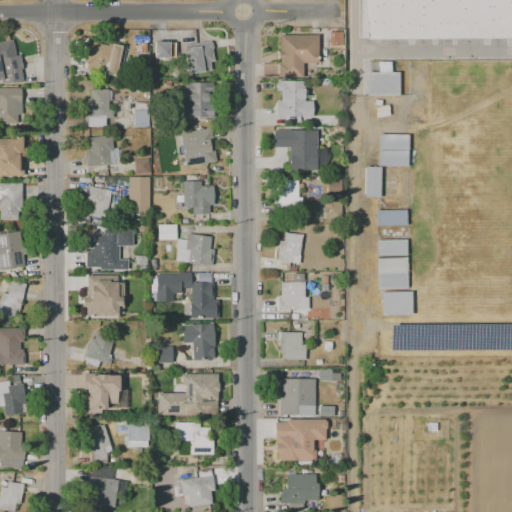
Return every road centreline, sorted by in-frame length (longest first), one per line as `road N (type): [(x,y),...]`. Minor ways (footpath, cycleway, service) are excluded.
road 1 (residential): [(242,0),(248,511)]
road 2 (residential): [(53,0),(57,511)]
road 3 (residential): [(0,12),(334,13)]
